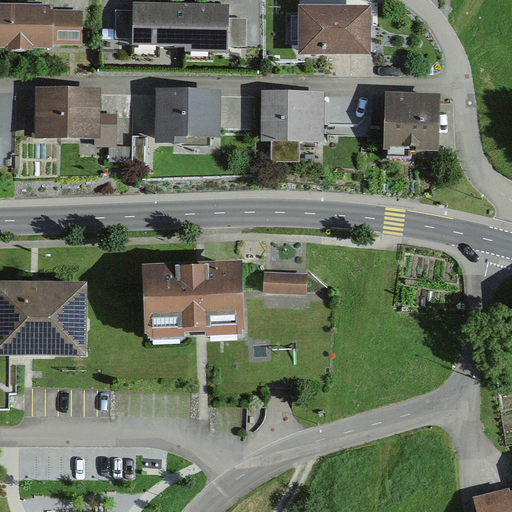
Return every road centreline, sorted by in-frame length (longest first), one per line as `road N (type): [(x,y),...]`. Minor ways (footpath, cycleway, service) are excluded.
road 1 (tertiary): [(0,219),(243,209),(368,217),(491,239)]
road 2 (residential): [(0,79),(459,86)]
road 3 (unclassified): [(241,470),(460,392),(478,357),(491,239)]
road 4 (residential): [(0,433),(164,434),(206,444),(241,470)]
road 5 (residential): [(459,86),(465,148),(477,174),(511,205)]
